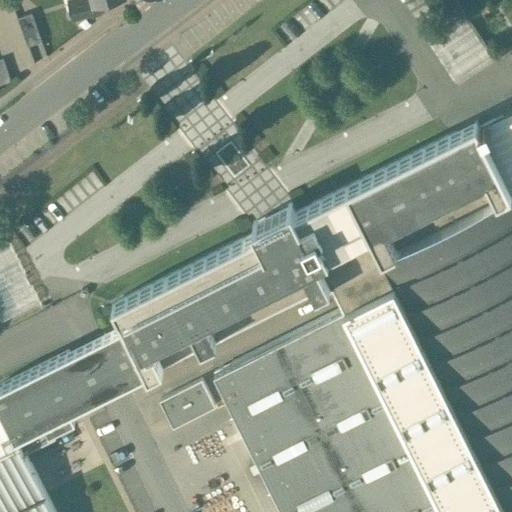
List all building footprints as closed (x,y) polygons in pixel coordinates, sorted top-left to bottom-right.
[(94,0),(68,0),(73,18),(103,10),(100,0),(95,2),(94,0)] [(465,10),(426,34),(454,77),(471,66),(465,57),(486,43),(465,10)] [(31,12),(17,17),(27,45),(41,40),(31,12)] [(1,58),(0,58),(0,82),(9,79),(1,58)] [(511,511),(511,106),(477,124),(474,118),(346,184),(381,254),(508,505),(495,511),(511,511)] [(289,202),(251,221),(255,230),(112,302),(122,321),(122,322),(122,323),(144,368),(145,367),(146,369),(148,373),(201,347),(202,350),(328,284),(327,282),(381,254),(346,184),(294,210),(289,202)] [(495,511),(508,505),(381,254),(327,282),(328,284),(328,286),(332,284),(344,305),(214,371),(285,511),(495,511)] [(0,511),(55,511),(25,450),(56,435),(51,426),(76,414),(72,406),(146,369),(145,367),(144,368),(122,323),(122,322),(122,321),(0,381),(0,511)] [(201,378),(159,399),(173,426),(215,405),(201,378)]
